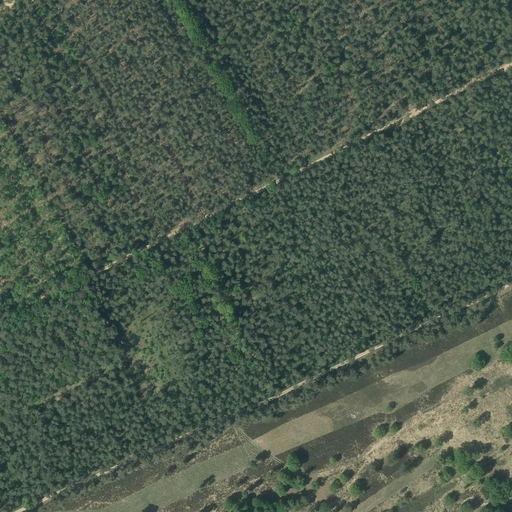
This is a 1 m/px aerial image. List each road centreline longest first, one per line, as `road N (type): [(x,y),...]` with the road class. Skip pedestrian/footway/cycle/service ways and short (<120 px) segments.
road 1 (track): [(0,318),(511,62)]
road 2 (track): [(14,511),(511,282)]
